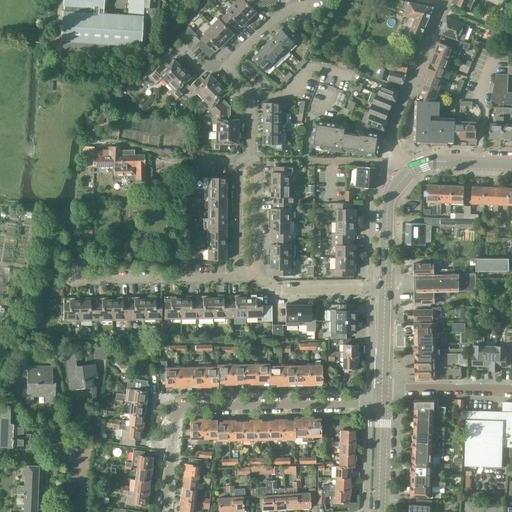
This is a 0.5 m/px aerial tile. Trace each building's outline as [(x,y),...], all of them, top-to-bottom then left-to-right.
[(103,13),(104,0),(63,0),(63,6),(64,6),(64,10),(63,10),(60,57),(108,60),(109,45),(141,47),(143,20),(145,20),(157,21),(157,16),(158,16),(159,0),(128,0),(127,14),(103,13)] [(238,0),(235,4),(251,21),(256,16),(254,15),(261,8),(254,0),(238,0)] [(254,0),(261,8),(269,3),(270,5),(275,2),(274,0),(254,0)] [(434,7),(402,0),(400,6),(408,9),(406,15),(411,16),(404,32),(409,34),(417,37),(421,39),(434,7)] [(473,2),(474,0),(453,0),(453,2),(465,7),(465,9),(474,13),(478,4),(473,2)] [(225,16),(239,30),(245,23),(247,25),(251,21),(235,4),(228,11),(229,12),(225,16)] [(485,26),(500,32),(504,20),(489,14),(485,26)] [(213,26),(229,43),(234,38),(232,37),(239,30),(225,16),(221,20),(220,18),(213,26)] [(440,33),(459,40),(464,42),(469,30),(463,28),(465,24),(447,17),(440,33)] [(275,36),(287,49),(295,41),(294,41),(300,36),(290,25),(284,31),(282,29),(275,36)] [(225,47),(229,43),(213,26),(205,33),(206,34),(202,38),(216,52),(223,45),(225,47)] [(491,30),(489,36),(496,38),(498,32),(491,30)] [(268,44),(280,56),(287,49),(275,36),(268,44)] [(464,42),(459,40),(455,49),(439,43),(435,53),(451,59),(457,62),(462,49),(468,51),(470,44),(464,42)] [(272,63),(280,56),(268,44),(260,51),(272,63)] [(275,65),(272,63),(260,51),(253,58),(267,73),(275,65)] [(431,63),(447,69),(451,59),(435,53),(432,62),(431,62),(431,63)] [(392,70),(391,70),(402,71),(403,71),(403,72),(405,72),(406,72),(407,72),(410,62),(388,58),(380,56),(377,67),(385,68),(392,70)] [(338,58),(336,66),(347,68),(349,60),(338,58)] [(161,78),(167,83),(183,67),(183,66),(182,66),(178,62),(177,63),(174,60),(166,67),(162,63),(144,80),(150,86),(153,86),(161,78)] [(427,73),(443,79),(447,69),(431,63),(427,73)] [(470,67),(466,65),(466,66),(462,65),(459,71),(468,74),(470,67)] [(176,99),(187,89),(183,84),(190,77),(187,73),(188,72),(184,68),(183,67),(167,83),(172,89),(169,92),(176,99)] [(382,80),(385,68),(377,67),(374,77),(382,80)] [(403,84),(407,72),(406,72),(405,72),(403,72),(403,71),(402,71),(391,70),(388,80),(403,84)] [(427,74),(423,83),(440,89),(443,79),(427,73),(427,74)] [(198,78),(187,89),(194,96),(197,93),(203,98),(219,82),(218,81),(214,77),(213,78),(210,75),(202,82),(198,78)] [(212,114),(227,108),(219,99),(226,92),(223,88),(224,87),(220,83),(219,82),(203,98),(208,104),(205,107),(212,114)] [(435,102),(440,89),(423,83),(416,101),(435,102)] [(377,94),(396,101),(399,91),(383,85),(379,94),(377,93),(377,94)] [(490,104),(511,104),(511,93),(507,92),(508,87),(493,87),(490,104)] [(373,103),(390,110),(393,101),(395,102),(396,101),(377,94),(373,103)] [(454,146),(454,139),(454,122),(454,121),(431,120),(432,115),(440,116),(441,102),(435,102),(416,101),(414,144),(454,146)] [(264,113),(282,113),(282,102),(264,102),(264,113)] [(388,120),(388,119),(386,119),(390,110),(373,103),(369,113),(388,120)] [(216,131),(239,132),(239,131),(239,125),(238,125),(238,120),(227,120),(227,108),(212,114),(212,124),(216,124),(216,131)] [(93,122),(102,125),(106,115),(104,114),(104,113),(100,111),(99,113),(98,112),(95,119),(94,119),(93,122)] [(388,119),(388,120),(369,113),(366,112),(362,121),(367,123),(384,130),(388,119)] [(288,123),(288,113),(282,113),(264,113),(264,123),(288,123)] [(490,138),(502,138),(503,124),(504,124),(504,117),(497,117),(496,124),(491,123),(490,138)] [(349,126),(343,125),(316,121),(312,146),(345,151),(345,150),(356,151),(356,152),(378,156),(381,135),(359,131),(359,133),(348,131),(349,126)] [(454,139),(465,140),(466,122),(454,122),(454,139)] [(477,123),(466,122),(465,140),(476,140),(477,123)] [(282,133),(282,134),(287,134),(288,123),(264,123),(264,133),(282,133)] [(511,124),(504,124),(503,124),(502,138),(511,138),(511,124)] [(239,133),(239,132),(216,131),(216,139),(212,139),(212,149),(227,150),(227,144),(237,144),(238,138),(239,138),(239,133)] [(281,144),(281,143),(282,134),(282,133),(264,133),(264,144),(275,144),(281,144)] [(145,180),(144,154),(134,155),(134,150),(121,150),(121,146),(109,146),(109,150),(94,150),(94,147),(87,147),(83,147),(83,167),(114,166),(114,175),(123,175),(123,180),(145,180)] [(270,177),(270,185),(292,185),(292,173),(296,173),(296,167),(275,166),(275,172),(272,172),(272,177),(270,177)] [(377,168),(376,168),(358,166),(356,187),(375,188),(377,168)] [(203,188),(204,188),(226,188),(227,177),(203,177),(203,188)] [(274,197),(274,203),(295,203),(295,197),(292,197),(292,185),(270,185),(270,193),(272,193),(272,197),(274,197)] [(442,211),(442,203),(439,203),(440,185),(428,185),(427,202),(437,203),(437,211),(442,211)] [(452,203),(452,186),(440,185),(439,203),(442,203),(452,203)] [(452,186),(452,203),(464,204),(465,186),(452,186)] [(485,187),(472,187),(472,204),(485,204),(485,187)] [(498,205),(497,205),(498,188),(485,187),(485,204),(494,205),(494,213),(498,213),(498,205)] [(204,188),(204,198),(208,198),(226,198),(226,188),(204,188)] [(509,205),(509,188),(498,188),(497,205),(498,205),(509,205)] [(226,198),(208,198),(208,208),(226,209),(226,198)] [(269,221),(291,221),(291,209),(295,209),(295,203),(274,203),(274,208),(272,208),(272,213),(269,213),(269,221)] [(337,209),(337,221),(359,221),(359,213),(357,213),(357,209),(354,209),(354,203),(333,203),(333,209),(337,209)] [(479,219),(479,215),(471,214),(471,206),(465,206),(464,214),(464,218),(479,219)] [(208,219),(226,219),(226,209),(208,208),(208,219)] [(202,229),(226,229),(226,219),(208,219),(202,219),(202,229)] [(456,226),(456,227),(476,228),(477,220),(457,219),(456,226)] [(274,239),(295,239),(295,233),(291,233),(291,221),(269,221),(269,229),(272,229),(272,233),(274,233),(274,239)] [(359,230),(359,221),(337,221),(337,233),(333,233),(333,239),(354,239),(354,234),(357,234),(357,229),(359,230)] [(407,224),(406,245),(425,245),(426,225),(407,224)] [(208,239),(226,239),(226,229),(202,229),(202,239),(208,239)] [(208,249),(226,249),(226,239),(208,239),(208,249)] [(295,239),(274,239),(274,244),(272,244),(272,249),(269,249),(269,257),(291,257),(291,245),(295,245),(295,239)] [(337,245),(337,257),(359,257),(359,249),(356,249),(356,245),(354,245),(354,239),(333,239),(333,245),(337,245)] [(226,249),(208,249),(207,260),(226,260),(226,249)] [(291,257),(269,257),(269,265),(271,265),(271,269),(274,269),(274,275),(295,275),(295,269),(291,269),(291,257)] [(359,257),(337,257),(337,269),(333,269),(333,276),(354,276),(354,270),(356,270),(356,266),(359,266),(359,257)] [(490,271),(490,258),(476,258),(476,271),(490,271)] [(499,271),(499,258),(490,258),(490,271),(499,271)] [(511,265),(511,259),(509,259),(509,258),(499,258),(499,271),(509,271),(509,265),(511,265)] [(415,264),(415,275),(454,275),(454,274),(454,269),(441,270),(435,270),(435,263),(415,264)] [(476,274),(454,274),(454,275),(415,275),(415,292),(450,291),(476,291),(476,274)] [(450,297),(450,291),(415,292),(415,305),(436,304),(435,297),(450,297)] [(250,297),(245,297),(246,317),(262,317),(262,321),(272,321),(272,305),(262,305),(262,294),(250,294),(250,297)] [(181,298),(181,319),(197,318),(197,295),(186,296),(186,298),(181,298)] [(208,295),(197,295),(197,318),(213,318),(213,298),(208,298),(208,295)] [(218,297),(213,298),(213,318),(230,318),(229,295),(218,295),(218,297)] [(240,295),(229,295),(230,318),(246,317),(245,297),(240,297),(240,295)] [(144,299),(145,319),(161,319),(161,296),(149,296),(149,299),(144,299)] [(164,319),(181,319),(181,298),(176,298),(176,296),(164,296),(164,319)] [(80,300),(80,321),(96,320),(96,297),(85,298),(85,300),(80,300)] [(107,297),(96,297),(96,320),(112,320),(112,299),(107,300),(107,297)] [(117,299),(112,299),(112,320),(129,320),(128,297),(117,297),(117,299)] [(128,297),(129,320),(145,319),(144,299),(139,299),(139,297),(128,297)] [(64,321),(80,321),(80,300),(75,300),(75,298),(63,298),(64,321)] [(330,310),(330,321),(357,321),(357,315),(355,315),(355,310),(353,310),(353,305),(337,304),(337,310),(330,310)] [(285,325),(300,325),(300,305),(286,305),(285,325)] [(300,305),(300,325),(306,325),(306,331),(315,331),(315,315),(310,315),(310,305),(300,305)] [(432,308),(433,310),(415,310),(415,322),(433,322),(438,321),(438,315),(442,315),(442,307),(432,308)] [(357,321),(330,321),(330,338),(346,338),(346,332),(355,332),(355,327),(357,327),(357,321)] [(465,333),(465,332),(465,323),(449,323),(449,333),(465,333)] [(423,333),(444,333),(444,328),(435,329),(435,324),(415,324),(415,325),(414,326),(414,329),(415,330),(415,334),(418,333),(419,334),(423,334),(423,333)] [(282,325),(272,325),(272,341),(282,341),(282,325)] [(496,347),(496,348),(495,370),(500,370),(501,366),(511,367),(511,348),(511,329),(507,329),(506,347),(496,347)] [(444,333),(423,333),(423,334),(419,334),(418,333),(415,334),(415,338),(414,338),(414,342),(416,343),(416,344),(440,344),(439,337),(447,337),(447,333),(444,333)] [(483,369),(484,346),(474,346),(475,341),(468,341),(468,355),(473,355),(473,365),(478,365),(477,369),(483,369)] [(416,350),(416,354),(461,353),(461,349),(440,349),(440,344),(416,344),(416,345),(414,346),(414,349),(416,350)] [(109,346),(110,354),(118,353),(117,345),(109,346)] [(328,357),(334,357),(343,357),(357,357),(357,352),(357,346),(358,346),(358,345),(351,345),(343,345),(343,352),(333,352),(333,353),(328,352),(328,357)] [(483,369),(490,369),(490,370),(495,370),(496,348),(496,347),(484,346),(483,369)] [(97,359),(106,359),(106,347),(97,347),(97,359)] [(416,367),(461,366),(468,366),(467,353),(461,353),(416,354),(416,367)] [(66,355),(69,380),(71,380),(72,389),(92,387),(91,378),(96,377),(95,364),(76,366),(75,354),(66,355)] [(357,362),(357,357),(343,357),(343,369),(344,369),(344,372),(348,372),(348,369),(357,369),(357,362)] [(217,386),(217,384),(217,368),(210,368),(210,362),(198,362),(198,369),(191,369),(191,387),(198,386),(198,388),(210,388),(210,386),(217,386)] [(269,367),(269,365),(243,366),(243,383),(250,383),(250,385),(262,384),(262,383),(269,383),(269,367)] [(55,404),(56,376),(52,376),(53,367),(27,366),(26,403),(33,404),(33,396),(45,397),(45,404),(55,404)] [(217,366),(217,368),(217,384),(224,384),(224,385),(236,385),(236,383),(243,383),(243,366),(217,366)] [(295,366),(269,367),(269,383),(269,385),(276,384),(276,386),(288,386),(288,384),(295,384),(295,366)] [(295,366),(295,384),(302,384),(302,385),(314,385),(314,384),(322,383),(321,366),(295,366)] [(462,379),(461,366),(416,367),(416,380),(462,379)] [(191,387),(191,369),(165,369),(165,387),(172,387),(172,389),(184,388),(184,387),(191,387)] [(125,401),(146,404),(147,400),(146,400),(147,394),(148,394),(148,393),(140,392),(141,386),(141,384),(127,382),(125,394),(116,393),(115,399),(116,400),(122,400),(125,401)] [(415,400),(415,410),(422,411),(422,412),(428,412),(428,410),(434,410),(434,411),(445,412),(445,407),(434,406),(434,400),(415,400)] [(130,414),(130,415),(144,417),(145,410),(146,404),(125,401),(124,405),(123,407),(123,413),(130,414)] [(502,447),(511,447),(511,402),(503,402),(502,412),(467,411),(465,466),(501,467),(502,447)] [(30,449),(30,435),(26,435),(26,425),(10,424),(11,406),(1,406),(0,436),(0,447),(28,449),(27,457),(40,458),(40,450),(30,449)] [(444,416),(445,412),(434,411),(434,410),(428,410),(428,412),(422,412),(422,411),(415,410),(414,421),(433,421),(434,415),(444,416)] [(144,417),(130,415),(129,421),(113,419),(113,423),(111,423),(111,425),(143,429),(144,424),(143,424),(144,417),(145,417),(144,417)] [(294,419),(294,421),(294,439),(295,439),(295,444),(307,444),(307,442),(314,442),(314,436),(320,436),(320,418),(313,419),(313,417),(301,417),(301,419),(294,419)] [(216,423),(216,421),(209,421),(209,420),(197,420),(197,422),(190,422),(190,440),(197,439),(197,444),(203,444),(203,439),(216,439),(216,423)] [(294,421),(287,421),(287,420),(281,420),(275,420),(275,422),(268,422),(268,440),(294,439),(294,421)] [(223,423),(216,423),(216,439),(216,441),(243,440),(242,423),(235,423),(235,421),(223,421),(223,423)] [(249,422),(242,423),(243,440),(268,440),(268,422),(261,422),(261,421),(255,421),(249,421),(249,422)] [(433,432),(444,432),(444,428),(433,427),(433,421),(414,421),(414,431),(421,431),(421,432),(427,433),(427,431),(433,431),(433,432)] [(142,434),(143,429),(111,425),(110,428),(122,429),(120,438),(127,438),(126,439),(142,441),(142,440),(141,440),(142,434)] [(340,429),(340,442),(355,442),(355,437),(354,437),(355,431),(355,430),(340,429)] [(443,437),(444,432),(433,432),(433,431),(427,431),(427,433),(421,432),(421,431),(414,431),(413,441),(433,442),(433,436),(443,437)] [(355,442),(340,442),(332,442),(326,441),(326,446),(340,447),(339,454),(354,454),(354,447),(355,442)] [(431,453),(443,453),(449,454),(450,449),(432,448),(433,442),(413,441),(413,452),(420,452),(420,453),(426,453),(426,451),(432,452),(431,453)] [(442,457),(443,453),(431,453),(432,452),(426,451),(426,453),(420,453),(420,452),(413,452),(412,462),(431,463),(432,457),(442,457)] [(339,466),(351,466),(354,466),(354,461),(353,461),(354,454),(354,455),(354,454),(339,454),(339,466)] [(137,469),(152,471),(152,465),(153,459),(153,458),(139,457),(138,462),(131,461),(131,465),(125,464),(125,467),(131,468),(137,469)] [(412,472),(412,474),(431,475),(431,468),(446,468),(446,464),(431,463),(412,462),(412,467),(410,468),(410,471),(412,472)] [(184,471),(183,476),(198,478),(199,466),(185,464),(185,465),(184,471)] [(351,466),(339,466),(336,465),(335,477),(350,478),(350,477),(350,471),(351,466)] [(22,511),(36,511),(37,478),(42,478),(42,467),(37,467),(24,466),(23,487),(17,486),(17,495),(23,496),(22,511)] [(150,482),(151,475),(152,471),(137,469),(136,480),(150,482)] [(412,480),(411,485),(430,486),(431,475),(412,474),(412,475),(410,475),(410,479),(412,480)] [(183,481),(182,488),(197,490),(198,478),(183,476),(183,481)] [(335,490),(350,491),(350,485),(349,485),(350,478),(350,477),(350,478),(335,477),(335,485),(329,485),(323,485),(323,490),(329,490),(335,490)] [(150,482),(136,480),(134,492),(149,494),(150,489),(149,489),(150,482)] [(274,509),(272,481),(266,481),(267,487),(260,488),(261,496),(262,510),(269,509),(269,510),(274,509)] [(279,508),(286,508),(285,488),(284,488),(284,489),(279,488),(278,489),(277,488),(276,481),(272,481),(274,509),(279,509),(279,508)] [(284,488),(285,488),(286,508),(286,509),(286,508),(293,508),(298,508),(297,493),(296,488),(296,482),(292,482),(292,487),(284,488)] [(230,498),(231,511),(236,511),(243,511),(244,511),(243,497),(242,497),(242,490),(234,490),(234,485),(230,486),(230,492),(230,498)] [(430,486),(411,485),(411,486),(410,487),(410,491),(411,491),(411,498),(430,498),(430,486)] [(182,488),(182,489),(181,495),(180,500),(195,502),(197,490),(182,488)] [(297,493),(298,508),(303,507),(309,506),(309,507),(310,507),(310,501),(316,500),(315,488),(309,488),(309,492),(297,493)] [(349,495),(350,491),(335,490),(334,501),(349,502),(349,501),(349,495)] [(149,494),(134,492),(127,491),(122,491),(121,494),(126,495),(125,504),(133,505),(133,504),(147,506),(147,505),(148,499),(149,494)] [(231,511),(230,498),(218,499),(218,511),(231,511)] [(411,509),(410,511),(431,511),(432,501),(417,499),(416,505),(410,505),(410,509),(411,509)] [(201,502),(195,502),(180,500),(180,505),(180,511),(179,511),(178,511),(193,511),(194,508),(208,510),(209,504),(201,502)] [(505,511),(506,504),(486,503),(486,504),(466,502),(465,511),(505,511)]
